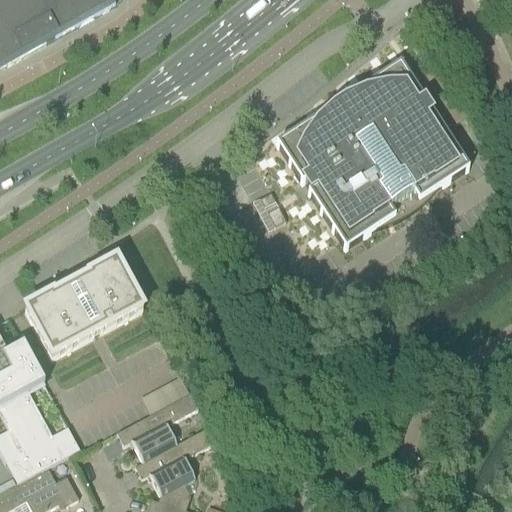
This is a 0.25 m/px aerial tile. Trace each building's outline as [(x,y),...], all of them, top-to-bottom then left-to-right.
[(0,0),(0,73),(113,11),(106,0),(0,0)] [(275,150),(285,166),(300,189),(302,187),(308,196),(306,198),(343,255),(369,238),(368,237),(373,234),(382,232),(391,229),(400,225),(408,220),(416,214),(423,208),(430,201),(436,193),(440,190),(441,191),(467,175),(429,118),(427,119),(421,110),(424,108),(398,69),(351,100),(355,108),(346,112),(334,120),(327,126),(321,119),(275,150)] [(418,81),(449,129),(462,120),(432,73),(418,81)] [(258,205),(262,213),(274,207),(269,199),(258,205)] [(265,219),(273,233),(285,227),(277,212),(265,219)] [(23,316),(33,333),(50,365),(141,316),(114,266),(86,281),(88,285),(53,304),(51,301),(23,316)] [(0,425),(6,437),(0,440),(0,462),(4,469),(11,465),(23,487),(60,466),(78,457),(66,435),(50,443),(35,415),(29,404),(26,400),(42,391),(21,352),(0,363),(0,425)] [(129,448),(141,468),(141,469),(175,451),(175,450),(163,429),(168,427),(169,429),(196,415),(188,400),(115,439),(122,452),(129,448)] [(158,501),(156,508),(167,511),(185,511),(189,502),(182,490),(193,485),(181,463),(186,460),(187,462),(214,448),(206,433),(175,450),(175,451),(141,469),(141,468),(133,473),(140,485),(147,481),(158,501)] [(47,476),(0,500),(0,511),(15,511),(25,507),(27,511),(53,511),(63,507),(65,511),(77,505),(65,483),(54,489),(47,476)]
